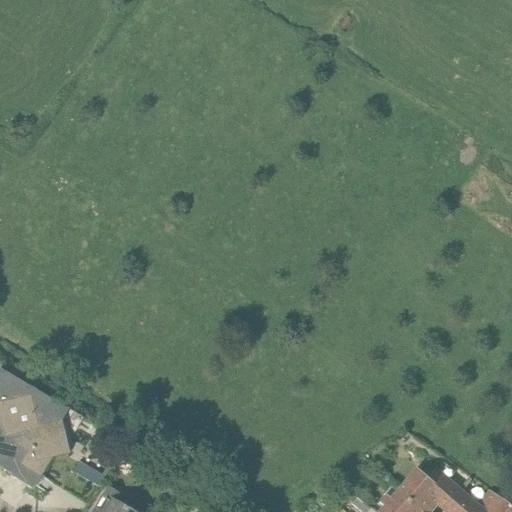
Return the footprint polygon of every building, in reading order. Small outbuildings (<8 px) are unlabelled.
[(67,453),(59,422),(66,410),(0,369),(0,468),(11,475),(10,476),(31,489),(51,457),(67,453)] [(126,445),(120,456),(129,462),(136,451),(126,445)] [(479,508),(461,493),(435,470),(428,479),(418,471),(400,492),(422,511),(430,511),(424,507),(432,498),(448,511),(492,511),(502,500),(492,492),(479,508)] [(422,511),(400,492),(399,492),(392,486),(373,508),(377,511),(422,511)] [(129,511),(112,501),(116,493),(106,487),(90,511),(129,511)] [(203,497),(199,493),(194,488),(173,510),(175,511),(181,511),(191,502),(195,506),(203,497)] [(511,511),(511,505),(502,500),(492,511),(511,511)]
